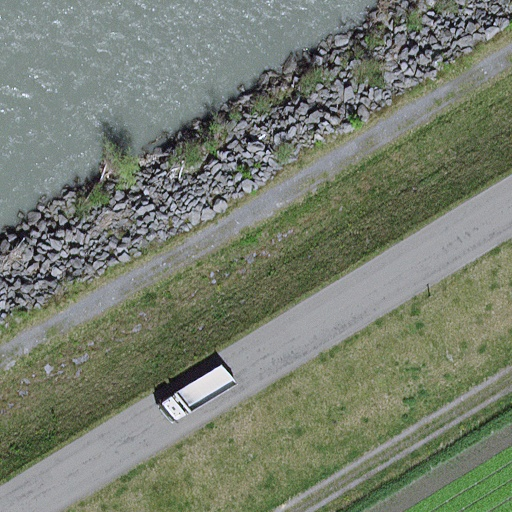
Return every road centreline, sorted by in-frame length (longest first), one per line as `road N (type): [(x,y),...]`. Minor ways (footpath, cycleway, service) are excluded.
road 1 (track): [(0,358),(511,50)]
road 2 (unclassified): [(7,511),(511,206)]
road 3 (track): [(309,511),(511,387)]
